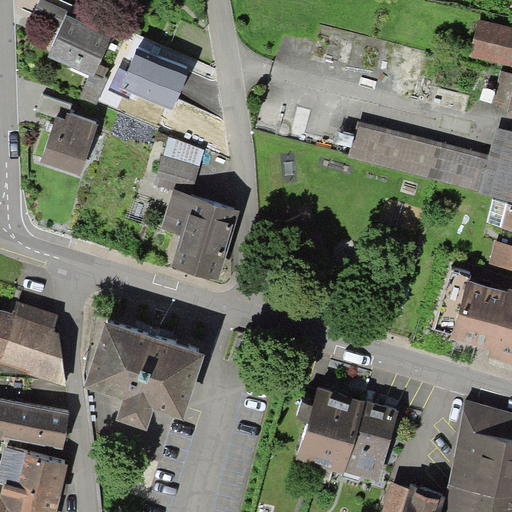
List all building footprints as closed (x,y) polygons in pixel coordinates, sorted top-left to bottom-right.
[(44,0),(40,0),(36,10),(62,21),(67,10),(44,0)] [(113,35),(68,16),(50,56),(95,76),(113,35)] [(511,27),(479,19),(470,56),(511,66),(511,73),(500,70),(492,103),(508,107),(507,114),(511,115),(511,27)] [(188,72),(134,48),(118,85),(88,74),(79,101),(114,113),(120,98),(167,119),(188,72)] [(56,117),(66,120),(69,112),(72,104),(42,94),(36,109),(56,117)] [(296,107),(287,137),(333,150),(336,141),(308,134),(314,112),(296,107)] [(66,120),(56,117),(40,160),(81,175),(100,123),(69,112),(66,120)] [(481,151),(359,120),(350,156),(472,186),(481,151)] [(511,126),(492,122),(475,190),(511,198),(511,126)] [(205,151),(167,138),(156,172),(194,185),(205,151)] [(238,200),(174,181),(161,222),(182,229),(173,258),(216,271),(238,200)] [(511,209),(496,205),(491,227),(511,232),(511,246),(497,243),(491,268),(511,273),(511,209)] [(511,284),(473,273),(454,337),(511,353),(511,284)] [(13,307),(0,303),(0,363),(64,383),(61,321),(54,319),(57,309),(16,297),(13,307)] [(105,311),(84,373),(122,386),(115,407),(145,416),(151,395),(181,405),(202,343),(105,311)] [(400,406),(320,380),(295,459),(375,484),(400,406)] [(69,410),(0,398),(0,435),(63,446),(69,410)] [(511,511),(511,407),(466,398),(441,511),(511,511)] [(0,483),(0,511),(62,511),(76,462),(11,444),(0,483)] [(436,511),(444,485),(391,469),(380,504),(399,510),(398,511),(436,511)]
